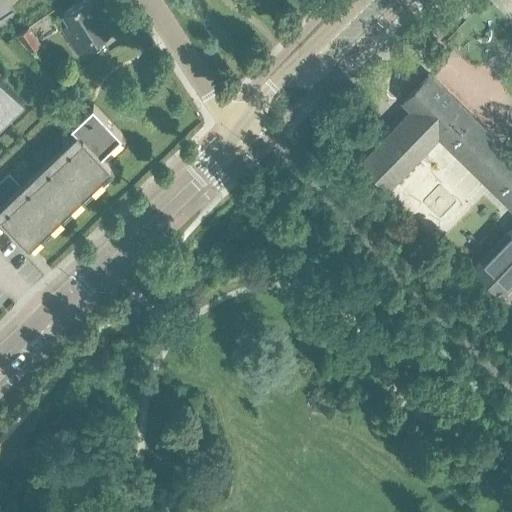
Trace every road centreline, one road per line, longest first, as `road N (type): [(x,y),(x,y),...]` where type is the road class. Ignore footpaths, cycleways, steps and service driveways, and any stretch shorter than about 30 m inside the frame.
road 1 (residential): [(511,384),(275,142),(242,121)]
road 2 (residential): [(0,361),(242,121)]
road 3 (residential): [(242,121),(362,0)]
road 4 (residential): [(151,0),(211,96),(242,121)]
